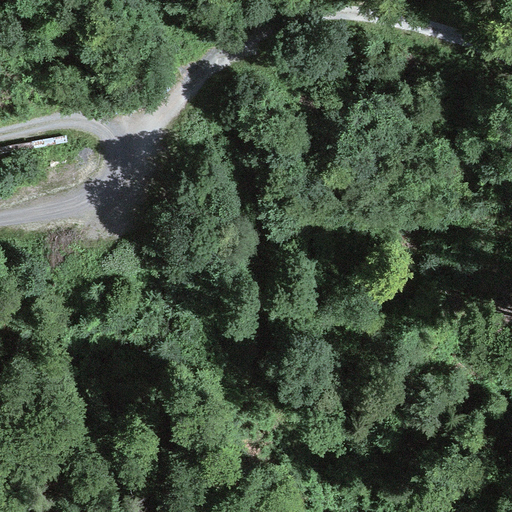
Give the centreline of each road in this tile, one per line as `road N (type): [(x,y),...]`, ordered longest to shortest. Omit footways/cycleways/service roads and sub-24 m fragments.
road 1 (track): [(0,229),(30,229),(109,190),(150,130),(96,114),(0,135)]
road 2 (track): [(322,0),(382,14),(511,66)]
road 3 (track): [(150,130),(229,39),(292,0)]
